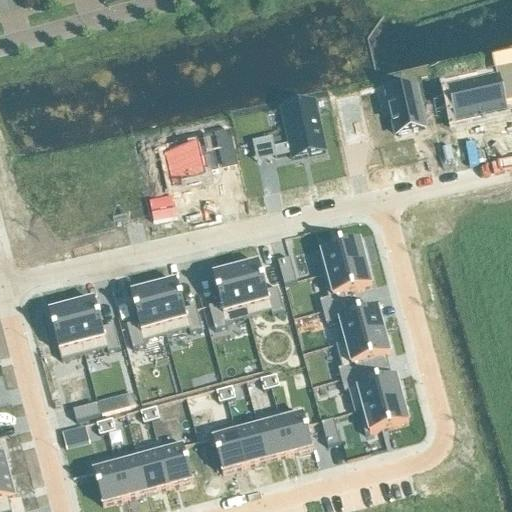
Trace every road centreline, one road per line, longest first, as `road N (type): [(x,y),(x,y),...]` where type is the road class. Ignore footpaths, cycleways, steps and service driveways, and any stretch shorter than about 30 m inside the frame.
road 1 (residential): [(3,287),(384,202)]
road 2 (residential): [(384,202),(444,430),(439,450)]
road 3 (residential): [(3,287),(61,511)]
road 4 (residential): [(439,450),(424,463),(246,511)]
road 5 (residential): [(180,0),(0,48)]
road 6 (residential): [(384,202),(511,173)]
